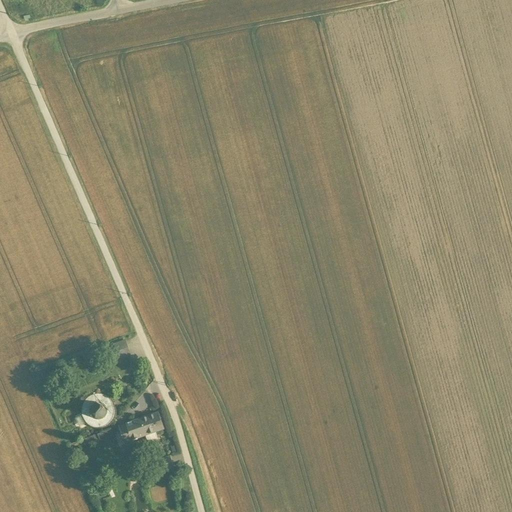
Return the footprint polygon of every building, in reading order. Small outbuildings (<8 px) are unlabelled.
[(130,354),(125,341),(109,347),(115,364),(122,362),(120,358),(130,354)] [(101,394),(97,394),(93,394),(90,396),(87,399),(84,402),(83,405),(82,409),(82,413),(82,417),(84,420),(86,423),(89,426),(93,428),(97,429),(101,429),(105,428),(108,426),(111,424),(114,421),(116,417),(116,413),(117,409),(116,406),(114,402),(112,399),(109,396),(105,395),(101,394)] [(159,412),(140,419),(146,436),(147,436),(156,432),(164,429),(159,412)] [(127,426),(119,428),(121,434),(126,446),(134,443),(133,440),(146,436),(140,419),(126,423),(127,426)] [(100,441),(113,436),(111,429),(97,434),(100,441)] [(156,432),(147,436),(149,442),(158,439),(156,432)] [(118,449),(126,446),(121,434),(114,436),(118,449)] [(174,468),(171,456),(155,460),(158,472),(174,468)]
